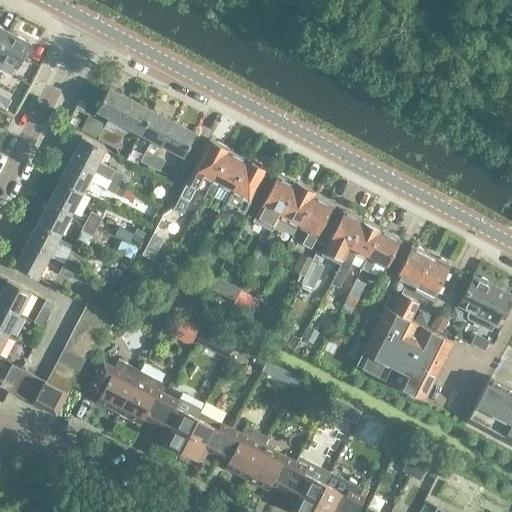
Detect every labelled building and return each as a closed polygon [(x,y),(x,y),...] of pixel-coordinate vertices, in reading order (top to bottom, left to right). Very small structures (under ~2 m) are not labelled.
[(7,30),(0,43),(0,72),(8,76),(14,63),(17,65),(30,41),(7,30)] [(110,144),(116,134),(121,123),(134,100),(109,87),(97,111),(112,119),(109,125),(85,113),(77,128),(98,138),(110,144)] [(134,100),(121,123),(139,133),(152,109),(134,100)] [(139,133),(160,144),(173,120),(152,109),(139,133)] [(160,144),(182,156),(195,132),(173,120),(160,144)] [(116,134),(110,144),(116,148),(122,137),(116,134)] [(82,136),(70,158),(94,171),(108,179),(126,186),(130,178),(119,172),(99,161),(105,149),(82,136)] [(201,175),(212,180),(228,150),(226,149),(228,146),(217,141),(216,143),(209,140),(173,207),(182,211),(201,175)] [(155,154),(150,151),(146,149),(140,160),(136,165),(146,170),(149,165),(155,154)] [(228,150),(212,180),(206,191),(214,196),(219,187),(229,192),(246,159),(244,159),(246,156),(236,150),(234,153),(228,150)] [(165,159),(155,154),(149,165),(159,171),(165,159)] [(70,158),(59,179),(83,192),(94,171),(70,158)] [(248,161),(246,159),(229,192),(231,194),(225,205),(227,206),(225,210),(241,218),(243,215),(245,216),(268,171),(265,170),(258,166),(260,163),(250,158),(248,161)] [(268,210),(279,215),(296,182),(290,179),(286,180),(276,175),(254,217),(262,221),(268,210)] [(59,179),(48,201),(72,213),(83,192),(59,179)] [(126,187),(126,186),(108,179),(103,187),(115,194),(117,191),(131,199),(135,192),(126,187)] [(296,182),(279,215),(278,216),(273,227),(280,231),(283,227),(293,232),(297,225),(314,191),(296,182)] [(321,195),(314,191),(297,225),(308,231),(302,242),(310,246),(332,204),(322,199),(321,195)] [(48,201),(37,222),(60,234),(72,213),(48,201)] [(91,211),(86,221),(98,227),(103,217),(91,211)] [(337,242),(348,248),(362,221),(361,220),(360,217),(355,215),(352,215),(343,211),(324,249),(331,253),(337,242)] [(81,230),(93,236),(98,227),(86,221),(81,230)] [(362,221),(348,248),(331,282),(339,286),(356,252),(367,257),(381,230),(379,229),(378,226),(372,223),(368,224),(362,221)] [(37,222),(26,243),(49,255),(60,234),(37,222)] [(233,247),(244,253),(254,235),(243,229),(233,247)] [(137,253),(142,232),(136,230),(133,240),(122,238),(119,249),(137,253)] [(389,234),(381,230),(367,257),(361,268),(368,271),(374,261),(386,267),(400,240),(398,239),(397,235),(392,233),(389,234)] [(142,254),(166,267),(170,259),(157,252),(164,239),(153,233),(142,254)] [(49,255),(26,243),(14,265),(38,277),(49,255)] [(390,293),(383,307),(400,315),(430,255),(423,251),(422,249),(418,246),(414,247),(411,245),(396,276),(406,281),(398,297),(390,293)] [(252,274),(259,277),(269,256),(260,252),(252,268),(254,269),(252,274)] [(293,270),(301,274),(310,257),(301,253),(293,270)] [(69,254),(64,263),(76,269),(80,260),(69,254)] [(437,259),(430,255),(400,315),(408,319),(418,301),(427,305),(432,295),(433,295),(447,268),(449,265),(447,264),(446,263),(446,260),(441,258),(437,259)] [(298,282),(314,290),(325,265),(313,260),(314,259),(310,257),(301,274),(298,282)] [(59,273),(70,279),(76,269),(64,263),(59,273)] [(468,311),(466,315),(467,319),(490,331),(494,322),(495,322),(509,295),(472,277),(457,306),(468,311)] [(349,293),(359,298),(366,283),(356,278),(349,293)] [(7,279),(0,291),(0,303),(19,313),(30,291),(7,279)] [(259,298),(240,289),(234,303),(252,312),(259,298)] [(34,322),(44,327),(55,305),(46,300),(34,322)] [(0,303),(0,330),(8,334),(19,313),(0,303)] [(87,303),(82,313),(103,324),(108,314),(87,303)] [(400,315),(383,307),(354,364),(422,398),(447,348),(451,341),(447,339),(408,319),(400,315)] [(430,327),(442,333),(450,317),(438,311),(430,327)] [(82,313),(75,324),(97,336),(103,324),(82,313)] [(197,325),(181,316),(171,334),(188,343),(197,325)] [(97,336),(75,324),(70,335),(91,346),(97,336)] [(70,335),(64,347),(85,358),(91,346),(70,335)] [(64,347),(58,358),(80,369),(85,358),(64,347)] [(118,410),(140,368),(118,357),(114,365),(103,360),(89,387),(100,393),(97,399),(118,410)] [(58,358),(52,369),(74,380),(80,369),(58,358)] [(268,358),(264,368),(295,383),(300,373),(268,358)] [(0,385),(10,390),(21,369),(12,364),(0,385)] [(143,416),(153,421),(168,393),(157,388),(162,379),(140,368),(118,410),(140,421),(143,416)] [(31,374),(21,369),(10,390),(20,395),(31,374)] [(52,369),(46,381),(67,392),(74,380),(52,369)] [(45,381),(31,374),(20,395),(34,403),(45,381)] [(508,440),(511,442),(511,388),(489,377),(480,395),(479,395),(466,420),(508,440)] [(46,381),(45,381),(34,403),(56,414),(67,392),(46,381)] [(158,437),(180,449),(201,407),(179,395),(177,399),(168,393),(153,421),(163,426),(158,437)] [(207,449),(217,454),(231,426),(201,410),(202,407),(201,407),(180,449),(201,459),(207,449)] [(224,465),(246,476),(263,443),(268,435),(266,434),(245,423),(241,431),(231,426),(217,454),(227,459),(224,465)] [(295,459),(263,443),(246,476),(268,487),(270,482),(280,487),(295,459)] [(305,464),(295,459),(280,487),(290,492),(285,502),(303,511),(307,511),(324,481),(302,470),(305,464)] [(401,470),(408,474),(414,463),(407,459),(401,470)] [(408,474),(418,480),(424,469),(414,463),(408,474)] [(344,492),(324,481),(307,511),(348,511),(358,493),(347,486),(344,492)] [(361,511),(382,511),(366,503),(361,511)]
